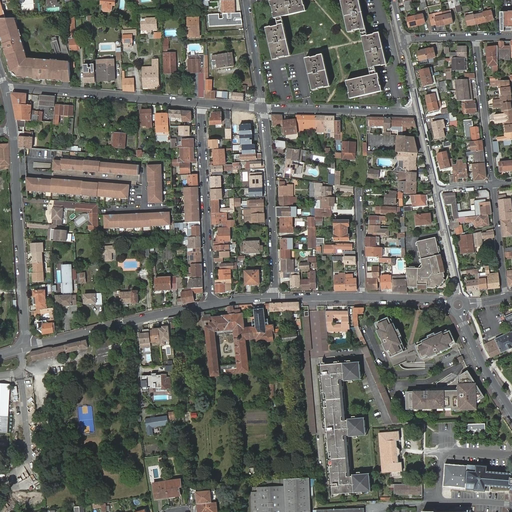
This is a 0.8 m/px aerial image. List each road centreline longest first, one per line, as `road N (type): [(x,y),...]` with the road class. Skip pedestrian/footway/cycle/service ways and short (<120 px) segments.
road 1 (residential): [(25,347),(12,128)]
road 2 (residential): [(210,305),(200,103)]
road 3 (residential): [(200,103),(4,87)]
road 4 (residential): [(262,108),(275,298)]
road 5 (tertiary): [(25,347),(210,305)]
road 6 (residential): [(418,109),(262,108)]
road 7 (residential): [(493,183),(475,36)]
